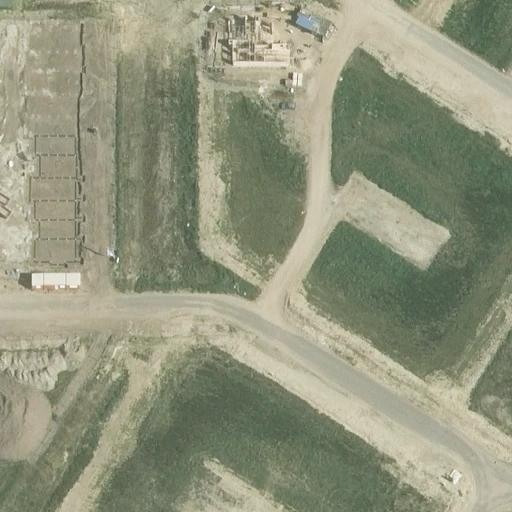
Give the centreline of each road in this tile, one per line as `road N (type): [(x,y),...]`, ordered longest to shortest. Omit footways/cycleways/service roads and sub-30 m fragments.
road 1 (residential): [(249,328),(497,484)]
road 2 (residential): [(361,0),(356,7),(511,107)]
